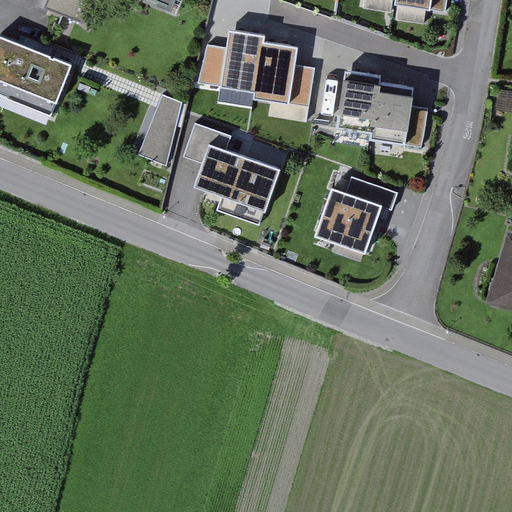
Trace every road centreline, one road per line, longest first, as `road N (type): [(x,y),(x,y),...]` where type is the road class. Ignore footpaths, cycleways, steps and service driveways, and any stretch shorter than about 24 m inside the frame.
road 1 (residential): [(0,173),(398,336)]
road 2 (residential): [(485,0),(465,129),(398,336)]
road 3 (unknown): [(474,70),(280,4)]
road 4 (residential): [(511,381),(398,336)]
